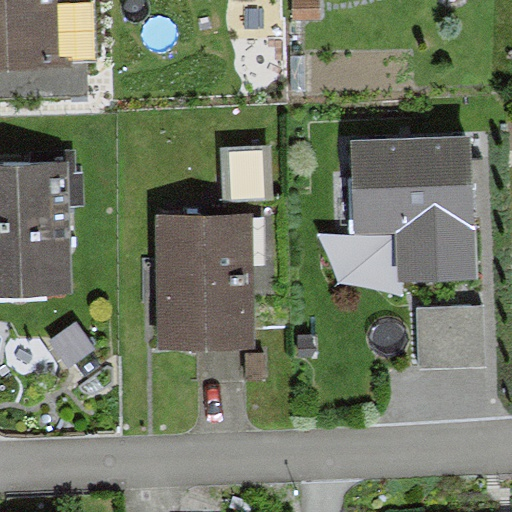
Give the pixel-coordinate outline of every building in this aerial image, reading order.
[(0,0),(0,98),(86,97),(86,68),(57,69),(55,0),(0,0)] [(321,0),(295,0),(295,19),(321,19),(321,0)] [(472,125),(353,127),(355,231),(401,230),(401,270),(475,269),(473,168),(472,125)] [(229,151),(229,207),(274,206),(273,151),(229,151)] [(0,297),(71,294),(66,168),(0,170),(0,297)] [(161,222),(162,355),(201,354),(201,376),(245,376),(244,350),(257,350),(255,221),(161,222)] [(488,303),(420,305),(422,370),(490,368),(488,303)] [(78,327),(56,341),(77,374),(99,359),(78,327)]
